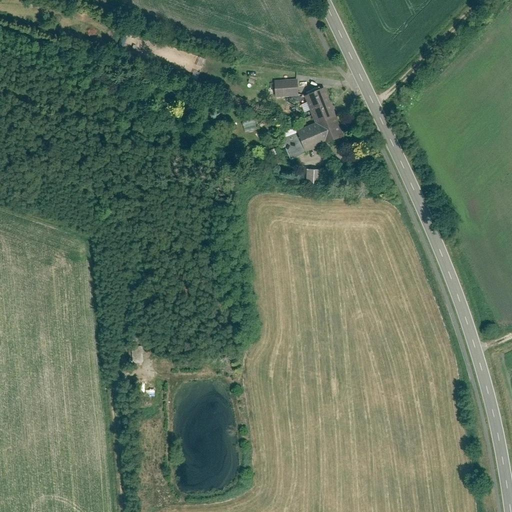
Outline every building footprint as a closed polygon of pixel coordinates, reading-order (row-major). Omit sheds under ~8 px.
[(296,95),(295,78),(270,80),(272,97),(296,95)] [(306,148),(341,134),(322,89),(303,98),(314,123),(298,129),(306,148)] [(254,119),(241,121),(244,132),(256,129),(254,119)] [(303,169),(303,185),(319,186),(319,169),(303,169)] [(138,345),(129,345),(130,362),(139,362),(138,345)] [(155,386),(155,400),(164,400),(164,385),(155,386)]
